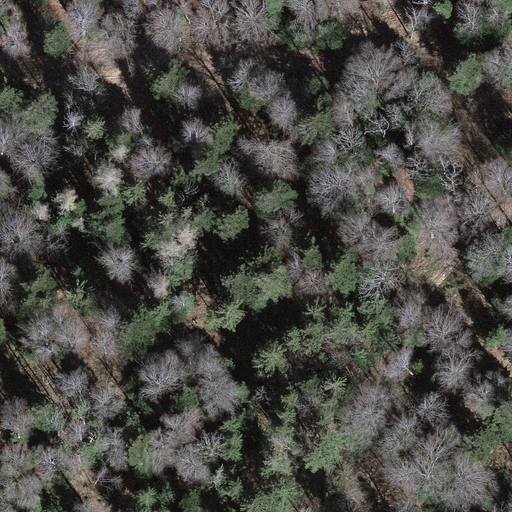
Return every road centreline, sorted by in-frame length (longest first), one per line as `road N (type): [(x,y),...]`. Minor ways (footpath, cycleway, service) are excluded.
road 1 (track): [(511,48),(0,87)]
road 2 (track): [(295,511),(437,276),(511,208)]
